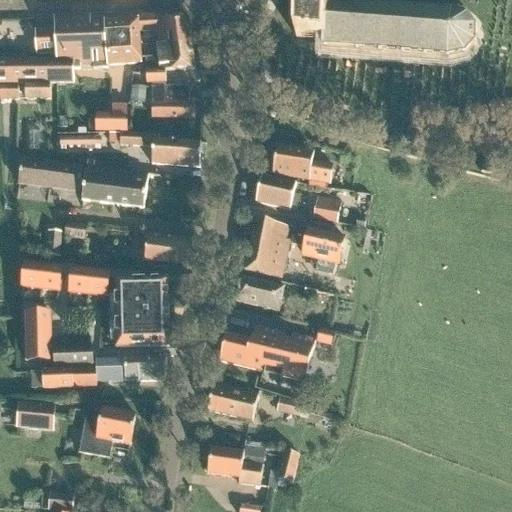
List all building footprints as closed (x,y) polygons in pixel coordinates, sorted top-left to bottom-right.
[(452,10),(451,14),(432,13),(432,8),(429,8),(429,12),(409,11),(409,6),(406,6),(406,10),(386,8),(387,4),(384,4),(384,9),(364,7),(364,2),(361,2),(361,6),(334,4),(334,0),(331,0),(331,4),(328,4),(327,11),(300,9),(296,39),(324,42),(323,51),(325,51),(325,55),(328,55),(328,51),(355,54),(355,58),(358,58),(358,54),(378,56),(377,60),(381,60),(381,56),(400,57),(400,61),(403,62),(403,58),(423,59),(423,64),(426,64),(426,60),(446,61),(445,65),(449,66),(450,61),(461,57),(464,62),(466,60),(464,56),(472,48),(475,50),(476,48),(473,45),(473,34),(478,33),(476,30),(472,31),(468,22),(471,18),(469,16),(466,19),(454,14),(454,10),(452,10)] [(161,17),(139,18),(141,33),(158,32),(159,49),(158,49),(158,51),(192,48),(189,20),(161,21),(161,17)] [(0,62),(0,86),(73,86),(73,72),(108,70),(108,68),(127,67),(141,67),(142,51),(141,33),(139,18),(138,18),(138,21),(91,23),(91,18),(55,19),(55,31),(35,32),(37,56),(56,55),(57,62),(50,62),(0,62)] [(192,48),(158,51),(159,59),(146,59),(146,85),(166,85),(166,73),(195,72),(192,48)] [(142,78),(134,77),(131,105),(145,106),(147,89),(141,89),(142,78)] [(18,87),(0,87),(0,102),(19,102),(18,87)] [(25,102),(50,102),(50,87),(25,87),(25,102)] [(189,121),(189,103),(189,88),(164,88),(164,94),(152,94),(152,121),(189,121)] [(96,117),(96,133),(128,133),(128,107),(112,107),(112,116),(96,117)] [(158,138),(143,138),(123,137),(122,147),(153,148),(152,167),(200,170),(201,145),(158,142),(158,138)] [(106,139),(61,140),(61,149),(106,149),(106,139)] [(329,185),(332,169),(312,166),(314,155),(278,149),(273,177),(308,183),(309,182),(329,185)] [(497,180),(503,154),(486,150),(481,175),(497,180)] [(79,194),(82,169),(22,162),(19,186),(79,194)] [(144,211),(149,177),(87,168),(85,183),(82,202),(144,211)] [(297,186),(262,178),(256,205),(298,214),(301,199),(295,197),(297,186)] [(337,226),(342,204),(318,200),(313,222),(337,226)] [(282,282),(294,230),(248,219),(244,236),(253,238),(251,248),(242,246),(236,271),(282,282)] [(86,243),(88,228),(67,224),(65,240),(86,243)] [(345,240),(310,231),(309,233),(296,230),(292,245),(306,248),(303,257),(319,261),(316,273),(334,277),(337,265),(339,265),(345,240)] [(60,259),(63,234),(48,232),(46,258),(60,259)] [(188,268),(194,241),(149,236),(149,238),(144,237),(143,248),(147,249),(145,262),(188,268)] [(41,291),(43,267),(25,265),(22,289),(41,291)] [(43,267),(41,291),(59,293),(62,269),(43,267)] [(88,297),(91,273),(72,271),(69,295),(88,297)] [(91,273),(88,297),(107,299),(109,275),(91,273)] [(280,314),(286,290),(242,280),(236,304),(280,314)] [(115,282),(116,352),(169,348),(168,321),(169,321),(169,309),(168,309),(167,281),(115,282)] [(316,304),(319,295),(305,292),(303,301),(316,304)] [(29,339),(48,339),(47,315),(50,315),(50,314),(26,315),(26,316),(29,316),(29,339)] [(227,336),(220,364),(265,375),(264,377),(265,377),(266,375),(281,379),(281,381),(282,381),(283,379),(306,385),(316,343),(292,337),(291,341),(284,340),(285,335),(255,328),(252,342),(227,336)] [(319,332),(317,345),(333,349),(336,336),(319,332)] [(48,339),(29,339),(30,362),(27,362),(27,363),(51,362),(49,362),(48,339)] [(92,349),(73,350),(74,370),(93,369),(92,349)] [(55,371),(74,370),(73,350),(54,350),(55,371)] [(165,383),(167,360),(126,361),(126,380),(139,380),(139,384),(165,383)] [(73,390),(97,389),(97,385),(139,384),(139,380),(126,380),(126,361),(96,362),(96,372),(44,374),(44,391),(73,390)] [(253,424),(259,398),(214,387),(208,413),(253,424)] [(280,402),(277,415),(304,421),(307,408),(280,402)] [(56,409),(19,405),(17,431),(54,434),(56,409)] [(88,414),(84,433),(80,456),(109,461),(112,444),(131,448),(136,418),(102,412),(102,416),(88,414)] [(247,438),(245,448),(265,450),(266,440),(247,438)] [(212,450),(208,476),(240,480),(239,486),(259,489),(262,469),(265,451),(245,449),(245,455),(212,450)] [(292,485),(299,457),(284,454),(278,482),(292,485)] [(43,497),(42,511),(48,511),(73,511),(75,499),(63,498),(63,495),(50,494),(50,498),(43,497)]
